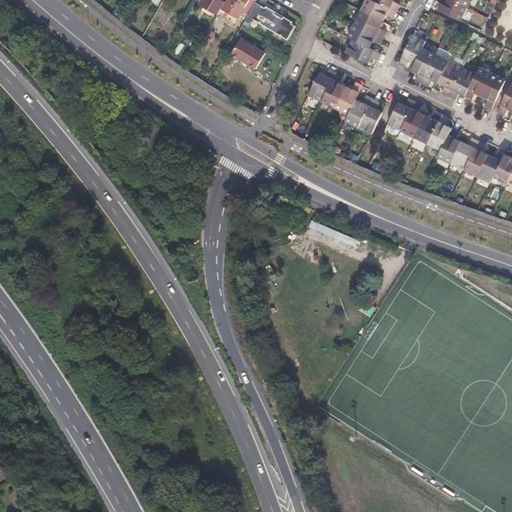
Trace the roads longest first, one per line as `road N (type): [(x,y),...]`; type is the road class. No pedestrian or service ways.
road 1 (motorway): [(272,511),(238,421),(162,282),(109,201),(0,73)]
road 2 (motorway): [(300,511),(220,312),(214,228),(228,148)]
road 3 (motorway): [(25,336),(130,511)]
road 4 (tertiary): [(228,148),(380,217)]
road 5 (tertiary): [(380,217),(242,138)]
road 6 (residential): [(379,83),(511,139)]
road 7 (tertiary): [(380,217),(511,266)]
road 8 (tertiary): [(38,0),(138,80)]
